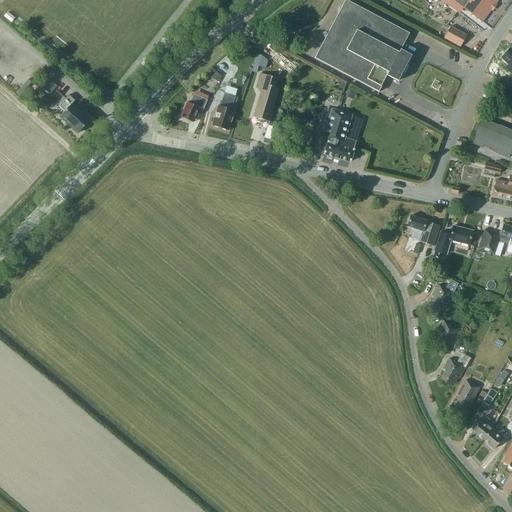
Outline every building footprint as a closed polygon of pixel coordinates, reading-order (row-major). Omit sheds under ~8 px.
[(410,34),(345,0),(315,58),(379,92),(387,76),(398,81),(411,55),(401,50),(410,34)] [(441,0),(458,12),(462,7),(483,22),(492,10),(496,5),(496,4),(499,0),(441,0)] [(4,16),(12,22),(15,18),(7,12),(4,16)] [(460,47),(467,35),(451,26),(445,38),(460,47)] [(278,40),(289,41),(290,30),(279,29),(278,40)] [(511,50),(510,48),(501,58),(509,64),(506,68),(511,73),(511,50)] [(251,71),(257,73),(259,66),(262,55),(256,54),(251,71)] [(262,55),(259,66),(266,69),(268,61),(262,55)] [(222,75),(214,71),(211,78),(218,82),(222,75)] [(263,120),(269,122),(279,89),(275,87),(278,79),(261,74),(256,89),(261,90),(253,117),(258,119),(258,122),(262,123),(263,120)] [(48,78),(41,85),(50,94),(57,86),(48,78)] [(357,92),(348,89),(345,97),(355,100),(357,92)] [(235,96),(225,93),(221,106),(218,106),(212,126),(228,131),(235,110),(231,109),(235,96)] [(201,109),(203,110),(207,100),(194,94),(190,103),(187,102),(181,117),(193,123),(196,115),(198,116),(201,109)] [(75,101),(69,95),(58,107),(64,112),(60,116),(78,133),(89,121),(71,105),(75,101)] [(352,116),(332,109),(323,139),(328,141),(324,154),(350,162),(356,142),(345,139),(352,116)] [(511,131),(482,119),(476,134),(473,144),(483,148),(483,146),(500,152),(499,154),(509,158),(510,154),(511,154),(511,131)] [(501,166),(486,162),(484,170),(499,174),(501,166)] [(511,175),(510,175),(508,183),(496,180),(492,197),(511,201),(511,175)] [(419,242),(433,246),(440,226),(427,222),(427,221),(411,216),(407,227),(414,229),(422,232),(419,242)] [(498,241),(511,245),(511,226),(503,224),(500,235),(485,229),(479,249),(494,254),(498,241)] [(451,240),(469,245),(473,231),(453,226),(451,235),(441,232),(435,251),(446,255),(451,240)] [(438,278),(429,274),(426,281),(435,284),(438,278)] [(447,304),(448,305),(454,294),(438,285),(432,296),(434,297),(429,305),(440,311),(442,309),(444,310),(447,304)] [(453,341),(454,341),(460,331),(443,322),(437,333),(440,334),(435,342),(446,348),(447,345),(449,347),(453,341)] [(460,378),(471,358),(462,353),(456,363),(449,359),(443,369),(445,371),(440,379),(451,385),(453,382),(455,383),(458,378),(460,378)] [(504,370),(495,384),(500,387),(506,378),(508,374),(504,370)] [(467,406),(469,407),(480,388),(466,380),(458,395),(460,396),(454,405),(464,411),(467,406)] [(497,393),(491,388),(482,401),(489,406),(497,393)] [(487,393),(482,391),(478,398),(482,401),(487,393)] [(483,440),(493,428),(495,425),(484,416),(472,431),(483,440)] [(493,428),(483,440),(494,449),(506,434),(500,429),(497,432),(493,428)] [(511,442),(504,457),(505,458),(502,463),(511,468),(511,442)]
